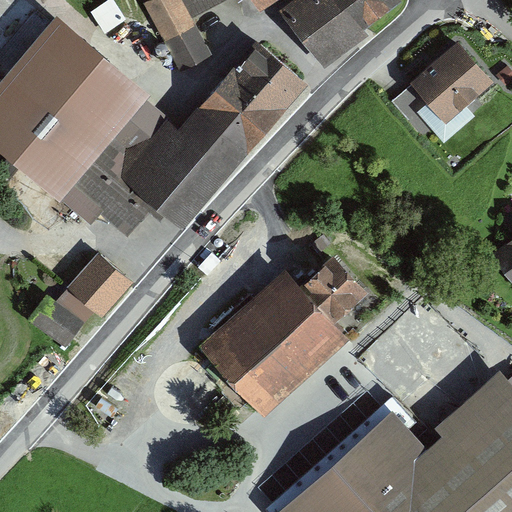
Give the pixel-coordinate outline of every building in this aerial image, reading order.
[(107,32),(128,18),(116,0),(110,0),(94,11),(107,32)] [(146,0),(175,68),(208,53),(193,20),(226,0),(242,0),(243,1),(244,0),(259,0),(263,7),(275,0),(146,0)] [(303,0),(290,10),(327,60),(409,0),(303,0)] [(0,55),(0,85),(55,22),(41,9),(0,55)] [(161,90),(71,14),(0,97),(0,137),(97,219),(104,210),(135,236),(159,208),(186,231),(315,78),(266,37),(190,127),(155,97),(161,90)] [(499,80),(468,40),(392,99),(422,138),(499,80)] [(511,243),(502,251),(511,264),(511,243)] [(101,254),(71,289),(102,317),(133,281),(101,254)] [(293,265),(210,336),(270,405),(354,332),(340,316),(364,295),(373,287),(343,254),(309,284),(293,265)] [(82,324),(49,300),(33,320),(66,345),(82,324)] [(403,407),(279,510),(280,511),(511,511),(511,378),(434,443),(403,407)]
